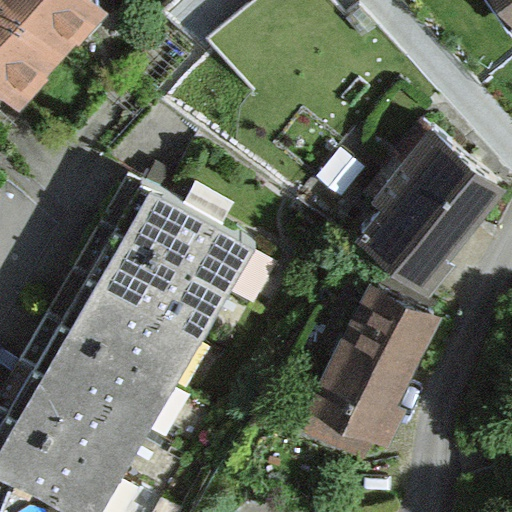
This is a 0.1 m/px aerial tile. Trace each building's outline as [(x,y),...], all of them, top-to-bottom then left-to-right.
[(106,14),(90,0),(0,0),(0,7),(59,63),(106,14)] [(511,0),(496,0),(511,23),(511,0)] [(59,63),(0,7),(0,90),(19,108),(59,63)] [(508,186),(424,120),(366,194),(391,213),(370,240),(430,286),(508,186)] [(254,240),(153,183),(126,228),(227,287),(254,240)] [(227,287),(126,228),(100,275),(201,333),(227,287)] [(201,333),(100,275),(74,320),(174,379),(201,333)] [(440,316),(369,282),(310,406),(382,439),(440,316)] [(174,379),(74,320),(47,367),(148,425),(174,379)] [(148,425),(47,367),(21,413),(122,472),(148,425)] [(98,511),(122,472),(21,413),(0,450),(0,462),(86,511),(98,511)]
